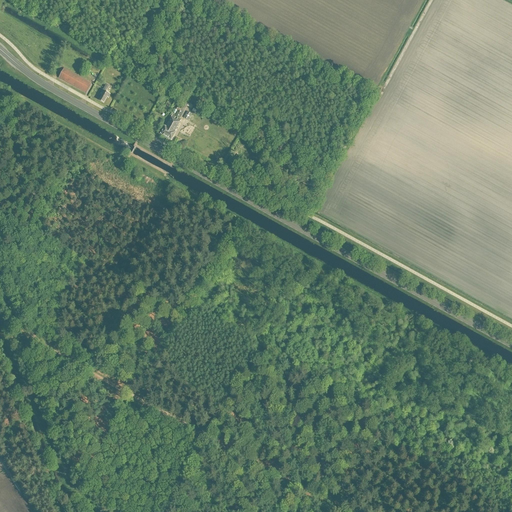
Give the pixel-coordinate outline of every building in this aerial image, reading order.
[(59,78),(86,93),(91,84),(64,68),(59,78)] [(108,98),(110,95),(106,92),(109,86),(106,85),(103,91),(103,90),(101,94),(102,95),(99,100),(104,103),(107,97),(108,98)] [(181,109),(180,111),(177,116),(180,118),(188,104),(185,102),(181,109)] [(188,121),(189,120),(191,121),(193,116),(192,115),(187,112),(184,118),(188,121)] [(166,137),(176,120),(175,119),(176,117),(172,115),(166,127),(165,126),(161,134),(160,134),(161,134),(166,137)] [(176,120),(166,137),(171,140),(175,132),(181,120),(178,118),(177,120),(176,120)]
